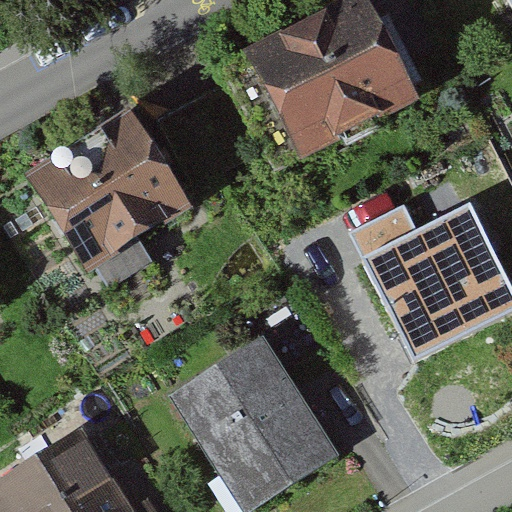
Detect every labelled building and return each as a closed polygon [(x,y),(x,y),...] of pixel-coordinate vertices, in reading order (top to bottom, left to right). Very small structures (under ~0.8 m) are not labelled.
[(382,11),(254,71),(305,181),(434,121),(382,11)] [(143,126),(36,192),(101,295),(208,229),(143,126)] [(511,289),(488,236),(379,285),(415,365),(511,321),(511,289)] [(277,348),(179,407),(242,511),(280,511),(351,469),(277,348)] [(130,511),(82,436),(0,488),(0,511),(152,511),(148,505),(136,511),(130,511)]
